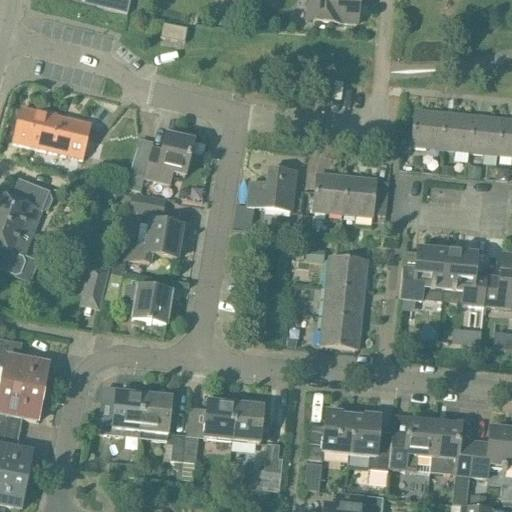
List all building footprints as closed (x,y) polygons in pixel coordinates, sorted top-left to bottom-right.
[(105,0),(103,11),(127,17),(131,0),(105,0)] [(307,0),(307,1),(314,1),(312,25),(356,28),(357,0),(307,0)] [(187,32),(162,27),(160,40),(184,45),(187,32)] [(91,129),(21,110),(12,145),(82,164),(91,129)] [(438,154),(442,117),(413,114),(409,151),(438,154)] [(467,157),(471,120),(442,117),(438,154),(467,157)] [(496,160),(500,123),(471,120),(467,157),(496,160)] [(511,161),(511,124),(500,123),(496,160),(511,161)] [(193,146),(166,139),(162,154),(151,151),(143,183),(168,189),(171,177),(185,180),(193,146)] [(295,175),(268,173),(266,190),(249,188),(246,211),(291,216),(295,175)] [(342,218),(346,181),(316,178),(312,215),(342,218)] [(375,184),(346,181),(342,218),(372,221),(375,184)] [(0,224),(22,233),(27,220),(36,223),(40,214),(43,215),(49,212),(52,203),(49,195),(18,182),(10,201),(0,197),(0,224)] [(100,195),(72,184),(65,202),(93,213),(100,195)] [(165,203),(131,197),(128,216),(162,221),(165,203)] [(0,224),(0,272),(15,279),(21,276),(26,265),(23,259),(23,258),(25,252),(16,248),(22,233),(0,224)] [(181,232),(149,226),(144,252),(127,248),(124,263),(148,267),(150,258),(175,263),(181,232)] [(422,293),(441,295),(445,255),(415,252),(413,272),(402,270),(398,303),(420,305),(422,293)] [(474,258),(445,255),(441,295),(461,297),(460,309),(483,311),(483,309),(486,282),(486,279),(472,277),(474,258)] [(325,290),(363,294),(366,265),(328,261),(325,290)] [(511,299),(511,261),(500,261),(498,283),(486,282),(483,309),(509,312),(510,299),(511,299)] [(89,269),(83,293),(103,298),(109,274),(89,269)] [(122,280),(111,278),(103,304),(118,307),(122,280)] [(122,280),(118,302),(135,305),(132,324),(165,330),(171,298),(150,295),(151,285),(122,280)] [(363,294),(325,290),(322,320),(360,324),(363,294)] [(357,353),(360,324),(322,320),(319,349),(357,353)] [(479,351),(480,336),(471,335),(469,350),(479,351)] [(0,369),(4,371),(0,389),(41,397),(46,368),(17,363),(20,346),(0,342),(0,369)] [(41,397),(0,389),(0,390),(0,435),(3,436),(6,420),(36,425),(41,397)] [(99,422),(98,438),(121,441),(122,435),(138,436),(142,398),(114,395),(111,423),(99,422)] [(142,398),(138,436),(154,438),(153,444),(165,445),(164,449),(168,449),(167,465),(181,466),(184,441),(166,439),(170,401),(142,398)] [(230,445),(234,407),(206,404),(202,442),(230,445)] [(261,410),(234,407),(230,445),(257,448),(261,410)] [(348,459),(352,422),(341,421),(341,418),(325,416),(323,431),(310,430),(306,464),(322,466),(323,457),(348,459)] [(364,423),(352,422),(348,459),(369,461),(367,476),(388,478),(388,474),(391,438),(378,437),(379,422),(364,420),(364,423)] [(430,463),(434,428),(408,425),(406,440),(391,438),(388,474),(428,478),(430,463)] [(430,463),(428,478),(443,480),(469,482),(472,447),(458,445),(460,430),(434,428),(430,463)] [(487,448),(472,447),(469,482),(484,484),(485,474),(505,476),(505,472),(511,472),(511,435),(489,433),(487,448)] [(3,436),(0,435),(0,480),(24,485),(29,457),(0,451),(3,436)] [(184,441),(181,466),(195,468),(198,443),(184,441)] [(279,449),(266,448),(263,474),(276,476),(279,449)] [(136,470),(109,467),(108,480),(134,483),(136,470)] [(316,490),(317,468),(303,468),(303,490),(316,490)] [(18,511),(24,485),(0,480),(0,510),(9,511),(18,511)] [(380,511),(382,503),(335,499),(334,510),(322,509),(321,511),(380,511)]
